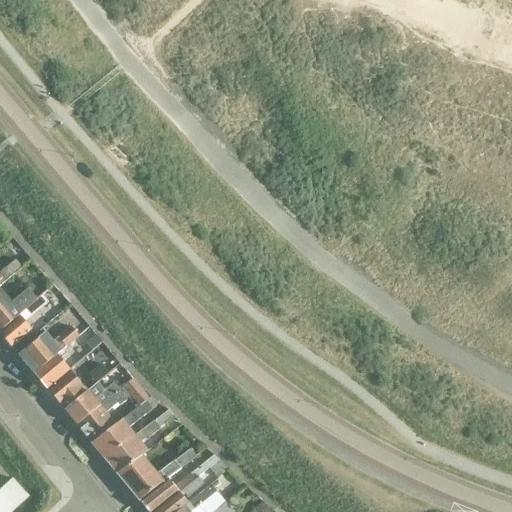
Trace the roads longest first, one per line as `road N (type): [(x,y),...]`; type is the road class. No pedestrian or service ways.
road 1 (unclassified): [(0,91),(213,332),(297,403),(457,490),(511,507)]
road 2 (residential): [(0,377),(97,492)]
